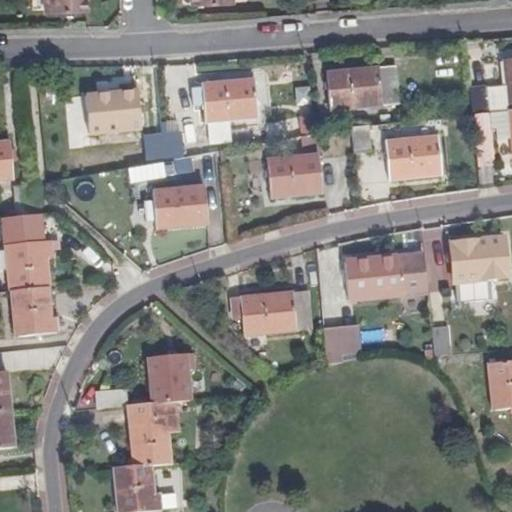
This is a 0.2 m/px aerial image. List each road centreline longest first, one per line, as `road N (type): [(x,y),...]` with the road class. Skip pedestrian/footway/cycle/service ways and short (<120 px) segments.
road 1 (residential): [(50,511),(44,453),(70,359),(140,290),(232,256),(381,218),(511,199)]
road 2 (residential): [(511,22),(134,48)]
road 3 (residential): [(134,48),(0,52)]
